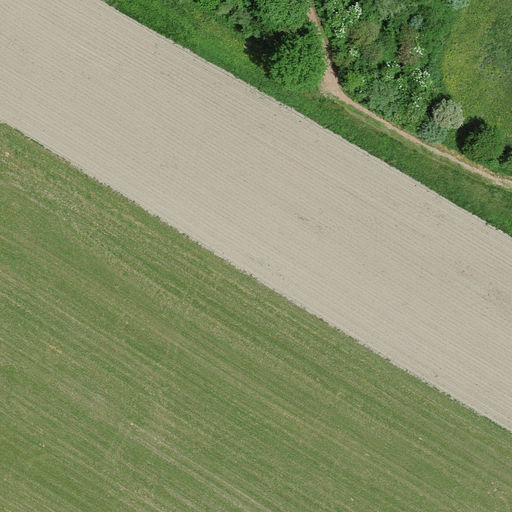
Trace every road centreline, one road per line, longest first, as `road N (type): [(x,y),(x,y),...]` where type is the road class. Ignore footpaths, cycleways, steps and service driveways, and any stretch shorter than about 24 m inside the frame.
road 1 (track): [(511,191),(329,89)]
road 2 (track): [(329,89),(171,0)]
